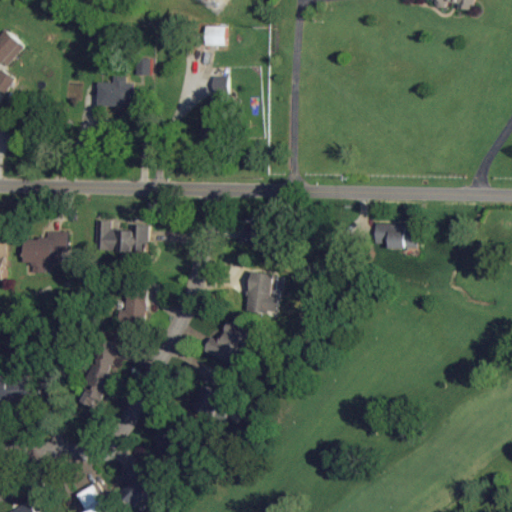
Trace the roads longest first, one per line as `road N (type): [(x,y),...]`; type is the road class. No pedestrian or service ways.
road 1 (residential): [(511,193),(0,184)]
road 2 (residential): [(0,451),(102,452),(118,442),(194,293),(219,188)]
